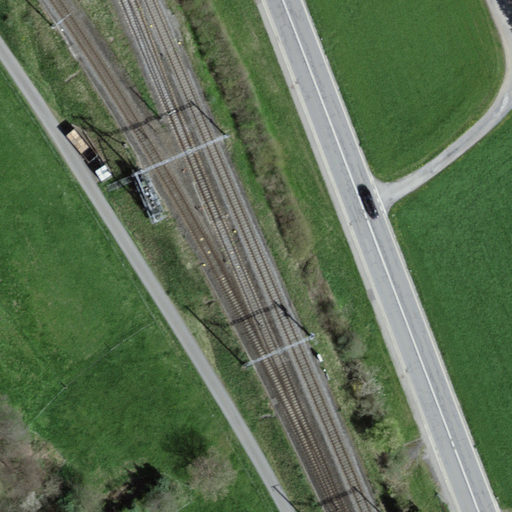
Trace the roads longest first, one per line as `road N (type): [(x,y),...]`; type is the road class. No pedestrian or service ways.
road 1 (secondary): [(282,0),(478,511)]
road 2 (unclassified): [(0,49),(288,511)]
